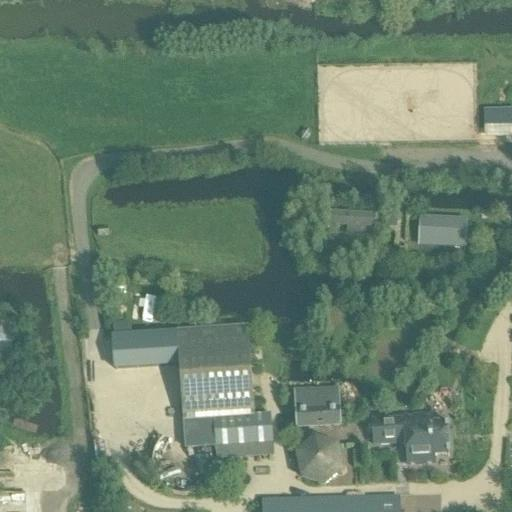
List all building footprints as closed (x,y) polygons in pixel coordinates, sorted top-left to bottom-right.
[(421,221),(420,241),(464,243),(466,223),(421,221)] [(0,354),(13,356),(16,324),(0,322),(0,354)] [(254,418),(249,334),(248,328),(177,333),(182,423),(213,421),(254,418)] [(296,431),(342,428),(339,391),(294,393),(296,431)] [(272,445),(269,417),(254,418),(213,421),(216,450),(272,445)] [(405,421),(372,423),(374,447),(406,445),(408,467),(435,465),(434,458),(447,457),(449,457),(447,424),(446,424),(432,425),(432,418),(405,419),(405,421)] [(315,440),(297,455),(301,479),(324,487),(342,472),(338,448),(315,440)] [(263,511),(399,511),(399,500),(264,503),(263,511)]
